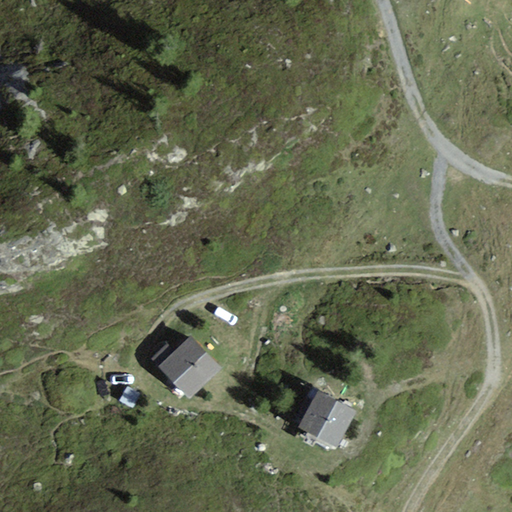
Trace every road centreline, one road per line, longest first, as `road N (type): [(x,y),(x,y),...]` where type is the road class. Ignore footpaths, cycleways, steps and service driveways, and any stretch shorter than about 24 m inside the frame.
road 1 (track): [(479,284),(418,270),(319,273),(194,300),(145,346)]
road 2 (track): [(445,148),(441,230),(479,284),(497,330),(494,378)]
road 3 (track): [(384,0),(419,110),(445,148)]
road 4 (track): [(494,378),(413,511)]
